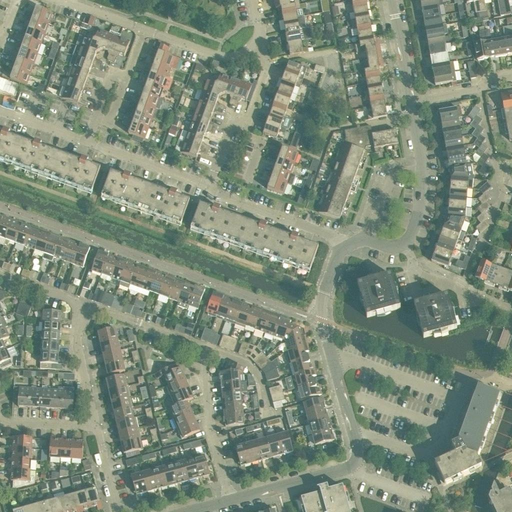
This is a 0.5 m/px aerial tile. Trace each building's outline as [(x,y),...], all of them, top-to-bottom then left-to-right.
[(290,7),(288,0),(274,0),(276,11),(281,10),(281,9),(290,7)] [(353,13),(368,11),(365,0),(360,0),(346,2),(347,7),(352,6),(353,13)] [(441,0),(422,0),(419,1),(421,10),(438,7),(443,6),(441,0)] [(475,14),(480,13),(477,0),(465,0),(466,4),(473,3),(475,14)] [(484,1),(488,0),(477,0),(480,13),(486,12),(484,1)] [(500,17),(505,16),(502,0),(496,0),(499,10),(500,17)] [(507,0),(502,0),(505,16),(511,15),(507,0)] [(290,7),(281,9),(281,10),(283,21),(304,17),(302,9),(300,10),(299,6),(295,7),(295,6),(290,7)] [(423,20),(440,17),(438,7),(421,10),(423,20)] [(48,25),(52,14),(36,9),(34,15),(25,12),(24,16),(48,25)] [(351,26),(370,23),(368,11),(353,13),(355,21),(350,22),(351,26)] [(331,24),(329,12),(323,14),(325,25),(326,25),(331,24)] [(45,35),(48,25),(24,16),(23,20),(31,23),(29,29),(45,35)] [(304,17),(283,21),(285,33),(304,29),(306,29),(304,17)] [(442,26),(440,17),(423,20),(424,29),(442,26)] [(370,23),(351,26),(352,31),(351,31),(352,37),(357,36),(358,37),(372,34),(370,23)] [(448,35),(446,25),(442,26),(424,29),(426,39),(443,36),(448,35)] [(301,42),(312,40),(310,28),(306,29),(304,29),(285,33),(287,45),(301,42)] [(500,57),(511,55),(507,28),(502,29),(504,40),(497,41),(500,57)] [(41,45),(45,35),(29,29),(27,36),(18,33),(17,37),(41,45)] [(103,51),(109,35),(98,31),(97,34),(93,32),(91,33),(100,52),(103,51)] [(497,41),(491,42),(489,31),(484,32),(488,59),(500,57),(497,41)] [(110,62),(119,38),(120,36),(110,32),(109,35),(103,51),(109,53),(106,61),(110,62)] [(477,61),(488,59),(484,32),(479,33),(481,44),(474,45),(477,61)] [(96,54),(100,52),(91,33),(89,34),(87,39),(84,38),(81,48),(96,54)] [(374,46),(372,34),(358,37),(359,44),(354,45),(355,50),(360,49),(365,48),(364,48),(374,46)] [(428,48),(445,45),(443,36),(426,39),(428,48)] [(37,55),(41,45),(17,37),(15,41),(24,44),(22,50),(37,55)] [(130,42),(119,38),(110,62),(114,64),(117,56),(124,58),(130,42)] [(289,57),(308,53),(307,48),(303,49),(301,42),(287,45),(289,57)] [(147,56),(146,60),(151,62),(154,63),(170,69),(176,71),(180,61),(166,56),(169,49),(154,44),(152,51),(158,53),(157,57),(155,57),(153,58),(147,56)] [(365,48),(360,49),(361,54),(365,53),(367,60),(380,57),(378,45),(374,46),(364,48),(365,48)] [(429,58),(447,55),(445,45),(428,48),(429,58)] [(94,60),(96,54),(81,48),(77,47),(73,57),(77,58),(101,67),(103,63),(94,60)] [(34,66),(37,55),(22,50),(19,56),(11,53),(9,57),(34,66)] [(449,64),(448,64),(447,55),(429,58),(431,67),(449,64)] [(30,76),(34,66),(9,57),(8,61),(16,64),(14,70),(30,76)] [(101,67),(77,58),(73,57),(69,67),(73,69),(73,68),(89,74),(91,68),(100,71),(101,67)] [(383,69),(380,57),(367,60),(369,72),(378,70),(383,69)] [(167,79),(170,69),(154,63),(151,74),(167,79)] [(301,85),(302,81),(306,70),(288,63),(283,78),(301,85)] [(433,76),(454,73),(452,63),(448,64),(449,64),(431,67),(433,76)] [(322,74),(324,69),(315,66),(314,71),(322,74)] [(87,80),(89,74),(73,68),(73,69),(70,78),(94,87),(95,83),(87,80)] [(470,80),(477,78),(475,68),(468,69),(470,80)] [(26,86),(30,76),(14,70),(12,76),(3,73),(2,78),(26,86)] [(380,82),(378,70),(369,72),(364,72),(359,73),(360,78),(365,77),(366,84),(380,82)] [(435,86),(456,82),(454,73),(433,76),(435,86)] [(140,76),(139,81),(163,89),(169,92),(173,81),(167,79),(151,74),(149,78),(148,77),(146,78),(140,76)] [(225,95),(231,79),(220,75),(219,78),(215,76),(213,77),(222,96),(225,95)] [(218,98),(222,96),(213,77),(210,78),(209,83),(206,82),(202,92),(218,98)] [(70,78),(66,89),(82,94),(84,90),(85,90),(87,89),(92,91),(94,87),(70,78)] [(299,89),(301,85),(283,78),(279,90),(292,95),(295,88),(299,89)] [(233,107),(235,100),(235,98),(241,82),(231,79),(225,95),(229,96),(229,97),(230,99),(229,104),(230,106),(233,107)] [(159,100),(163,89),(138,81),(137,84),(143,86),(144,88),(145,89),(143,94),(159,100)] [(234,101),(232,107),(236,108),(238,102),(240,101),(241,100),(246,102),(252,86),(241,82),(235,98),(235,100),(234,101)] [(363,97),(382,93),(380,82),(366,84),(367,91),(363,92),(363,97)] [(66,89),(62,99),(78,105),(81,106),(86,108),(88,103),(82,101),(81,99),(80,99),(82,94),(66,89)] [(290,101),(292,95),(279,90),(275,101),(293,107),(294,103),(290,101)] [(217,102),(218,98),(202,92),(199,102),(215,108),(217,109),(223,111),(224,108),(223,106),(219,105),(218,103),(217,102)] [(511,92),(500,95),(501,100),(503,109),(503,111),(511,108),(511,92)] [(370,108),(384,105),(382,93),(363,97),(364,102),(369,101),(370,108)] [(133,96),(131,101),(156,110),(159,111),(163,101),(159,100),(143,94),(141,99),(133,96)] [(152,120),(156,110),(131,101),(130,104),(139,107),(136,114),(152,120)] [(291,112),(293,107),(275,101),(271,112),(284,117),(287,110),(291,112)] [(211,118),(215,108),(199,102),(195,112),(211,118)] [(384,105),(370,108),(372,115),(367,116),(368,121),(387,117),(384,105)] [(473,121),(476,117),(480,111),(474,107),(468,117),(473,121)] [(458,119),(462,118),(460,108),(439,112),(440,122),(458,119)] [(511,108),(503,111),(505,119),(505,124),(509,141),(511,142),(511,108)] [(209,123),(211,118),(195,112),(191,123),(216,131),(217,127),(212,125),(210,123),(209,123)] [(271,112),(267,123),(285,130),(288,131),(292,120),(284,117),(271,112)] [(148,130),(152,120),(136,114),(135,118),(133,118),(131,119),(125,117),(124,121),(148,130)] [(475,130),(478,126),(482,121),(476,117),(473,121),(469,126),(475,130)] [(459,128),(458,119),(440,122),(442,131),(459,128)] [(145,141),(148,130),(124,121),(122,125),(131,128),(129,135),(134,137),(144,140),(145,141)] [(216,131),(191,123),(188,133),(204,138),(205,134),(206,134),(209,133),(214,135),(216,131)] [(283,135),(285,130),(267,123),(262,135),(276,140),(279,133),(283,135)] [(477,140),(480,136),(483,130),(478,126),(475,130),(471,136),(477,140)] [(371,136),(372,135),(370,127),(344,132),(345,139),(343,146),(364,153),(365,148),(373,147),(371,136)] [(444,141),(461,137),(459,128),(442,131),(444,141)] [(4,131),(3,134),(0,133),(0,161),(13,166),(22,141),(9,136),(10,133),(4,131)] [(394,151),(398,150),(395,131),(383,133),(385,147),(393,146),(394,151)] [(202,143),(204,138),(188,133),(184,143),(208,152),(210,147),(204,145),(203,143),(202,143)] [(378,149),(385,147),(383,133),(372,135),(371,136),(373,147),(375,154),(379,154),(378,149)] [(478,149),(481,145),(485,140),(480,136),(477,140),(473,145),(478,149)] [(445,150),(463,147),(461,137),(444,141),(445,150)] [(178,140),(176,147),(182,149),(180,154),(196,159),(198,154),(199,155),(201,153),(207,155),(208,152),(184,143),(178,140)] [(35,142),(34,145),(22,141),(13,166),(52,180),(61,155),(41,148),(42,144),(35,142)] [(480,159),(483,155),(487,149),(481,145),(478,149),(474,155),(480,159)] [(362,158),(364,153),(343,146),(341,152),(339,151),(337,156),(364,166),(366,160),(362,158)] [(447,160),(464,156),(463,147),(445,150),(447,160)] [(270,156),(294,165),(298,154),(282,148),(279,158),(276,157),(277,153),(272,151),(270,156)] [(82,159),(81,162),(61,155),(52,180),(92,194),(101,169),(87,164),(88,161),(82,159)] [(482,168),(485,164),(488,159),(483,155),(480,159),(476,164),(482,168)] [(290,175),(294,165),(270,156),(269,159),(275,161),(275,163),(277,164),(275,169),(290,175)] [(362,171),(364,166),(337,156),(335,161),(337,162),(335,168),(356,175),(358,170),(362,171)] [(449,169),(466,166),(464,156),(447,160),(449,169)] [(483,178),(490,168),(485,164),(482,168),(478,174),(483,178)] [(451,178),(473,180),(473,177),(471,165),(466,166),(449,169),(451,178)] [(354,181),(356,175),(335,168),(333,174),(330,173),(329,178),(356,188),(358,182),(354,181)] [(264,172),(262,176),(268,178),(271,179),(287,185),(291,187),(295,177),(290,175),(275,169),(273,174),(272,173),(270,174),(264,172)] [(125,174),(124,178),(110,173),(102,198),(141,212),(150,187),(130,180),(132,177),(125,174)] [(354,194),(356,188),(329,178),(327,184),(329,184),(327,191),(347,198),(350,192),(354,194)] [(472,190),(473,180),(451,178),(451,179),(450,188),(467,190),(467,189),(472,190)] [(283,195),(287,185),(271,179),(267,190),(283,195)] [(482,196),(486,193),(491,188),(487,183),(478,190),(482,196)] [(171,191),(170,194),(150,187),(141,212),(181,226),(189,201),(176,197),(178,193),(171,191)] [(466,199),(467,190),(450,188),(449,198),(466,199)] [(345,203),(347,198),(327,191),(324,197),(322,196),(320,201),(348,211),(350,205),(345,203)] [(482,205),(485,202),(491,198),(486,193),(482,196),(477,200),(482,205)] [(466,209),(466,199),(449,198),(448,207),(466,209)] [(346,217),(348,211),(320,201),(319,206),(321,207),(318,214),(339,221),(341,215),(346,217)] [(481,215),(485,212),(490,207),(485,202),(482,205),(477,209),(481,215)] [(214,206),(213,210),(200,205),(191,229),(231,244),(239,219),(219,212),(220,209),(214,206)] [(465,218),(466,209),(448,207),(447,217),(465,218)] [(480,224),(484,221),(489,217),(485,212),(481,215),(476,219),(480,224)] [(0,238),(5,240),(12,221),(2,217),(0,223),(0,238)] [(465,221),(465,218),(447,217),(444,226),(461,232),(465,221)] [(261,223),(260,226),(239,219),(231,244),(270,258),(279,233),(266,229),(267,225),(261,223)] [(14,244),(21,224),(12,221),(5,240),(6,241),(4,245),(6,246),(8,245),(10,242),(14,244)] [(479,234),(488,227),(484,221),(480,224),(475,229),(479,234)] [(24,247),(31,228),(21,224),(14,244),(24,247)] [(457,241),(461,232),(444,226),(441,235),(457,241)] [(34,251),(41,231),(31,228),(24,247),(34,251)] [(43,254),(51,234),(41,231),(34,251),(43,254)] [(292,235),(291,238),(279,233),(270,258),(309,272),(318,247),(298,240),(299,237),(292,235)] [(51,262),(53,258),(60,238),(51,234),(43,254),(42,259),(51,262)] [(454,250),(457,241),(441,235),(437,244),(454,250)] [(63,261),(70,241),(60,238),(53,258),(63,261)] [(72,265),(79,245),(70,241),(63,261),(72,265)] [(451,258),(454,250),(437,244),(434,252),(451,258)] [(79,245),(72,265),(82,268),(89,248),(79,245)] [(101,275),(109,255),(98,252),(91,271),(101,275)] [(447,268),(451,258),(434,252),(431,262),(447,268)] [(111,279),(118,259),(109,255),(101,275),(111,279)] [(121,282),(128,262),(118,259),(111,279),(121,282)] [(130,286),(137,266),(128,262),(121,282),(119,287),(128,290),(130,286)] [(484,282),(490,265),(481,262),(475,278),(484,282)] [(508,291),(511,279),(511,272),(497,268),(490,265),(484,282),(491,284),(507,290),(508,291)] [(140,289),(147,269),(137,266),(130,286),(140,289)] [(150,293),(157,273),(147,269),(140,289),(150,293)] [(159,296),(166,276),(157,273),(150,293),(159,296)] [(169,300),(176,280),(166,276),(159,296),(169,300)] [(366,319),(399,309),(389,276),(373,280),(356,285),(360,299),(366,319)] [(178,303),(185,283),(176,280),(169,300),(178,303)] [(188,306),(195,287),(185,283),(178,303),(177,306),(186,310),(188,306)] [(188,306),(197,310),(204,290),(195,287),(188,306)] [(92,302),(96,303),(101,305),(106,293),(95,290),(93,295),(94,296),(92,302)] [(111,309),(115,297),(106,293),(101,305),(111,309)] [(215,318),(223,297),(213,293),(206,313),(208,314),(207,315),(215,318)] [(423,338),(456,329),(446,296),(430,300),(413,305),(423,338)] [(123,306),(125,301),(115,297),(111,309),(121,312),(123,306)] [(225,320),(233,300),(223,297),(215,318),(224,321),(224,320),(225,320)] [(235,325),(242,304),(233,300),(225,320),(227,321),(226,322),(235,325)] [(143,310),(145,304),(136,301),(133,307),(143,310)] [(25,306),(20,304),(19,304),(15,315),(21,317),(25,306)] [(245,327),(252,307),(242,304),(235,325),(243,328),(243,327),(245,327)] [(27,319),(31,308),(25,306),(21,317),(27,319)] [(254,332),(261,311),(252,307),(245,327),(246,328),(246,329),(254,332)] [(264,333),(271,314),(261,311),(254,332),(262,335),(262,334),(264,334),(264,333)] [(60,324),(60,313),(43,312),(42,323),(60,324)] [(273,339),(281,318),(271,314),(264,333),(264,334),(265,335),(265,336),(273,339)] [(283,341),(289,325),(290,322),(281,318),(273,339),(281,342),(282,340),(283,341)] [(59,334),(60,324),(42,323),(42,333),(59,334)] [(190,337),(192,331),(195,325),(189,323),(187,329),(180,327),(178,333),(190,337)] [(304,337),(303,330),(289,325),(283,341),(284,342),(304,337)] [(0,342),(2,341),(2,342),(9,338),(5,329),(0,330),(0,342)] [(100,344),(117,340),(115,329),(98,333),(100,344)] [(206,343),(211,331),(204,329),(200,341),(206,343)] [(213,345),(217,333),(211,331),(206,343),(213,345)] [(59,344),(59,334),(42,333),(41,343),(59,344)] [(226,350),(230,338),(223,336),(219,347),(226,350)] [(285,353),(307,347),(304,337),(284,342),(285,344),(283,345),(285,353)] [(233,353),(237,341),(230,338),(226,350),(233,353)] [(103,355),(120,351),(117,340),(100,344),(103,355)] [(58,355),(59,344),(41,343),(41,354),(58,355)] [(245,357),(249,345),(242,343),(238,354),(245,357)] [(249,359),(256,348),(249,345),(245,357),(249,358),(249,359)] [(285,353),(288,361),(289,365),(308,360),(307,357),(305,356),(304,356),(304,354),(309,352),(307,347),(285,353)] [(261,353),(256,348),(249,359),(253,363),(261,353)] [(0,370),(0,371),(13,365),(6,351),(0,353),(0,370)] [(105,365),(122,361),(120,351),(103,355),(105,365)] [(257,366),(266,358),(261,353),(253,363),(257,366)] [(57,365),(58,355),(41,354),(40,370),(52,370),(52,365),(57,365)] [(260,370),(271,363),(266,358),(257,366),(260,370)] [(308,365),(309,363),(308,360),(289,365),(292,377),(314,371),(313,366),(307,367),(307,365),(308,365)] [(108,376),(125,372),(122,361),(105,365),(108,376)] [(242,373),(244,368),(230,363),(227,372),(220,373),(221,384),(239,382),(238,371),(242,373)] [(276,369),(271,363),(260,370),(264,375),(275,369),(276,369)] [(180,369),(176,371),(174,366),(154,375),(157,380),(162,377),(166,387),(184,379),(180,369)] [(266,382),(278,379),(276,369),(275,369),(264,375),(266,382)] [(292,377),(290,378),(293,390),(297,389),(315,384),(314,381),(312,380),(311,380),(310,378),(316,377),(314,371),(292,377)] [(128,387),(125,375),(106,380),(108,391),(128,387)] [(170,397),(189,389),(184,379),(166,387),(170,397)] [(222,395),(240,393),(239,382),(221,384),(222,395)] [(317,388),(316,387),(315,384),(297,389),(298,393),(297,393),(299,402),(321,396),(319,390),(318,390),(317,388)] [(270,396),(282,393),(280,386),(269,390),(270,396)] [(30,389),(29,408),(40,409),(41,390),(36,389),(36,387),(31,387),(31,389),(30,389)] [(40,409),(40,412),(46,412),(46,409),(50,410),(52,390),(47,390),(47,387),(42,387),(42,390),(41,390),(40,409)] [(111,402),(131,397),(128,387),(108,391),(111,402)] [(481,468),(476,457),(498,395),(475,387),(473,394),(474,394),(459,437),(456,436),(453,444),(451,446),(455,454),(434,464),(444,485),(481,468)] [(29,408),(30,389),(13,388),(12,404),(18,404),(18,408),(29,408)] [(61,410),(63,388),(58,388),(58,391),(52,390),(50,410),(61,410)] [(63,388),(61,410),(72,411),(74,389),(63,388)] [(187,402),(193,399),(189,389),(170,397),(174,406),(175,407),(186,402),(187,402)] [(223,406),(241,404),(240,393),(222,395),(223,406)] [(277,403),(284,400),(282,393),(270,396),(274,410),(278,409),(277,403)] [(131,408),(133,408),(131,397),(111,402),(113,412),(131,408)] [(306,415),(325,410),(322,399),(303,404),(306,415)] [(191,412),(187,402),(186,402),(175,407),(174,406),(168,409),(172,420),(191,412)] [(224,416),(243,414),(241,404),(223,406),(224,416)] [(134,419),(133,418),(131,408),(113,412),(116,423),(134,419)] [(309,425),(328,420),(325,410),(306,415),(309,425)] [(177,430),(195,422),(191,412),(172,420),(177,430)] [(225,427),(244,426),(243,414),(224,416),(225,427)] [(119,433),(138,429),(135,418),(133,418),(134,419),(116,423),(119,433)] [(312,436),(331,430),(328,420),(309,425),(312,436)] [(181,440),(200,432),(195,422),(177,430),(181,440)] [(121,444),(140,439),(138,429),(119,433),(121,444)] [(315,446),(334,441),(331,430),(312,436),(315,446)] [(282,455),(293,452),(287,433),(277,436),(282,455)] [(272,458),(282,455),(277,436),(266,439),(272,458)] [(55,441),(55,437),(50,437),(49,459),(60,459),(61,441),(55,441)] [(66,441),(66,438),(61,437),(61,441),(60,459),(71,460),(72,442),(66,441)] [(31,450),(31,439),(10,438),(9,443),(13,443),(13,449),(31,450)] [(76,442),(77,438),(72,438),(72,442),(71,460),(82,461),(83,442),(76,442)] [(139,451),(143,450),(140,439),(121,444),(123,454),(125,454),(126,458),(140,455),(139,451)] [(261,461),(272,458),(266,439),(256,442),(261,461)] [(202,447),(200,441),(189,444),(191,449),(191,450),(202,447)] [(251,464),(261,461),(256,442),(246,445),(251,464)] [(240,467),(251,464),(246,445),(235,448),(240,467)] [(13,449),(9,449),(9,454),(12,454),(12,460),(30,461),(31,450),(13,449)] [(199,479),(210,476),(204,456),(193,459),(199,479)] [(127,468),(139,465),(137,458),(125,462),(127,468)] [(188,482),(199,479),(193,459),(183,462),(188,482)] [(12,460),(8,460),(8,464),(12,465),(11,471),(30,472),(30,461),(12,460)] [(84,472),(91,470),(88,461),(82,463),(84,472)] [(178,484),(188,482),(183,462),(173,465),(178,484)] [(168,487),(178,484),(173,465),(162,468),(168,487)] [(157,490),(168,487),(162,468),(152,471),(157,490)] [(8,471),(7,475),(11,475),(11,482),(13,482),(12,490),(34,484),(34,478),(29,478),(30,472),(11,471),(8,470),(8,471)] [(147,493),(157,490),(152,471),(141,474),(147,493)] [(136,496),(147,493),(141,474),(131,477),(136,496)] [(73,485),(81,482),(80,477),(72,479),(73,485)] [(511,511),(511,496),(509,491),(499,496),(494,485),(488,501),(493,511),(511,511)] [(315,495),(301,499),(304,511),(349,511),(343,487),(329,491),(328,487),(319,489),(320,494),(315,495)] [(97,511),(102,510),(96,488),(85,491),(90,509),(96,507),(97,511)] [(84,511),(90,509),(85,491),(75,494),(79,511),(84,511)] [(79,511),(75,494),(64,497),(68,511),(79,511)] [(68,511),(64,497),(54,500),(56,506),(57,511),(68,511)] [(57,511),(56,506),(54,500),(44,503),(46,511),(57,511)] [(46,511),(44,503),(33,506),(34,511),(46,511)]
